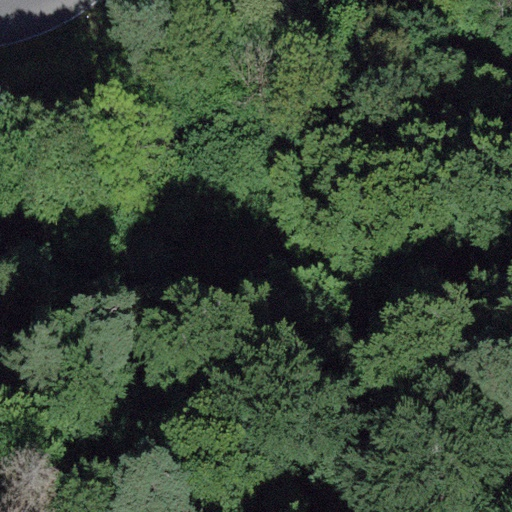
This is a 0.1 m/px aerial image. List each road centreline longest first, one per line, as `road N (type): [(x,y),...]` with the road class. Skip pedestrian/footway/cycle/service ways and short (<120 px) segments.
road 1 (track): [(0,279),(400,342),(511,335)]
road 2 (track): [(511,90),(233,0)]
